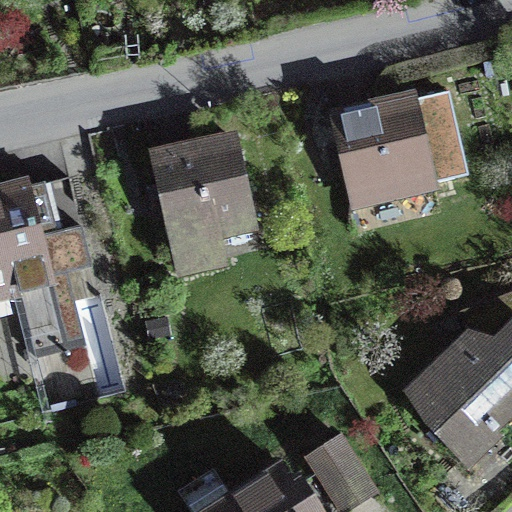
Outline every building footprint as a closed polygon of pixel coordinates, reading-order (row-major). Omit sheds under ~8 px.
[(435,183),(416,100),(334,119),(354,202),(435,183)] [(254,224),(236,141),(155,159),(179,268),(225,259),(219,232),(254,224)] [(49,183),(0,195),(0,294),(19,290),(37,359),(86,347),(75,301),(68,274),(91,268),(81,226),(61,231),(49,183)] [(511,293),(461,310),(469,336),(409,394),(427,424),(460,457),(490,427),(494,431),(511,413),(511,293)] [(374,492),(340,438),(311,456),(346,510),(374,492)] [(311,511),(283,468),(214,511),(322,511),(319,507),(311,511)]
